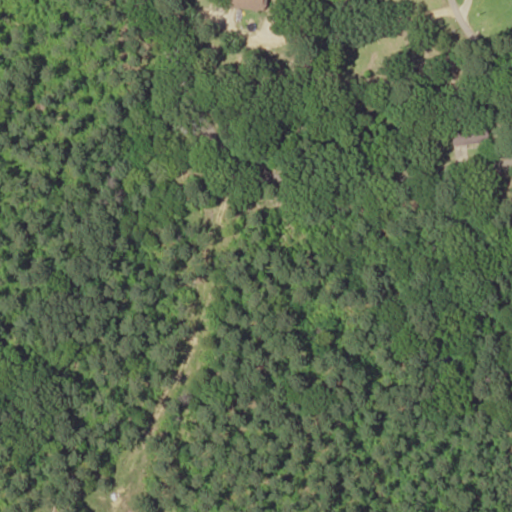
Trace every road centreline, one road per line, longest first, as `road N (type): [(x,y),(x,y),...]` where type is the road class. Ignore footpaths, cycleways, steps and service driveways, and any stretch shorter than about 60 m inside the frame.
road 1 (tertiary): [(511,168),(282,179),(231,163),(192,108),(141,0)]
road 2 (residential): [(231,163),(156,511)]
